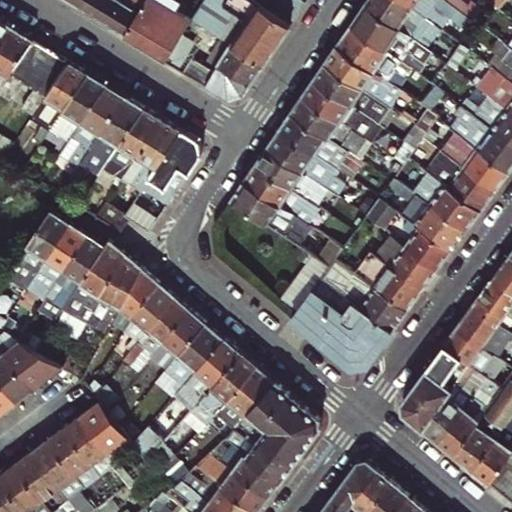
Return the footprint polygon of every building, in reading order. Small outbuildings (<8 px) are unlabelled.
[(68,0),(124,34),(140,11),(122,0),(68,0)] [(166,60),(181,37),(194,18),(164,0),(146,0),(140,11),(124,34),(166,60)] [(232,41),(265,61),(291,20),(261,0),(206,0),(195,19),(232,41)] [(261,0),(291,20),(304,0),(261,0)] [(442,58),(409,32),(367,0),(353,21),(382,43),(385,39),(400,50),(403,46),(420,59),(421,58),(425,60),(439,61),(442,58)] [(434,27),(437,22),(407,0),(366,0),(367,0),(409,32),(420,17),(434,27)] [(435,0),(407,0),(437,22),(439,24),(449,10),(435,0)] [(451,8),(454,4),(448,0),(435,0),(449,10),(451,8)] [(472,18),(478,9),(465,0),(448,0),(454,4),(472,18)] [(469,21),(472,18),(454,4),(451,8),(469,21)] [(0,50),(17,27),(0,16),(0,50)] [(427,77),(382,43),(353,21),(339,42),(389,77),(397,67),(406,73),(429,91),(435,83),(427,77)] [(0,88),(10,73),(34,37),(17,27),(0,50),(0,88)] [(487,46),(494,50),(501,40),(495,35),(487,46)] [(10,73),(23,81),(47,45),(34,37),(10,73)] [(166,60),(193,76),(207,53),(181,37),(166,60)] [(511,48),(505,43),(501,40),(494,50),(493,52),(496,55),(511,66),(511,48)] [(228,98),(244,93),(265,61),(232,41),(220,61),(206,84),(228,98)] [(398,84),(389,77),(339,42),(326,60),(377,95),(386,83),(399,92),(402,87),(398,84)] [(23,81),(35,89),(59,52),(47,45),(23,81)] [(35,89),(47,96),(70,59),(59,52),(35,89)] [(193,76),(206,84),(220,61),(207,53),(193,76)] [(485,59),(490,63),(494,58),(489,54),(485,59)] [(511,66),(496,55),(494,58),(490,63),(505,74),(511,79),(511,66)] [(43,127),(50,131),(64,109),(90,71),(70,59),(47,96),(45,98),(53,103),(40,124),(43,127)] [(390,104),(377,95),(326,60),(315,77),(378,122),(390,104)] [(389,77),(398,84),(406,73),(397,67),(389,77)] [(511,110),(511,79),(505,74),(496,86),(471,67),(465,75),(503,104),(511,110)] [(69,143),(82,122),(109,82),(90,71),(64,109),(72,115),(58,137),(60,137),(52,150),(61,156),(69,143)] [(0,88),(0,92),(11,100),(23,81),(10,73),(0,88)] [(379,122),(378,122),(315,77),(304,93),(364,135),(370,126),(375,129),(379,122)] [(85,146),(90,150),(127,94),(109,82),(82,122),(69,143),(61,156),(60,156),(78,168),(80,165),(87,154),(82,151),(85,146)] [(377,95),(390,104),(399,92),(386,83),(377,95)] [(428,104),(432,107),(444,89),(435,83),(429,91),(422,100),(428,104)] [(23,108),(34,115),(45,98),(47,96),(35,89),(23,108)] [(370,140),(364,135),(304,93),(293,109),(339,143),(347,132),(358,141),(366,146),(370,140)] [(511,141),(511,110),(503,104),(494,117),(462,93),(457,100),(461,103),(511,141)] [(97,176),(108,161),(146,105),(127,94),(90,150),(97,154),(86,169),(97,176)] [(32,119),(40,124),(53,103),(45,98),(34,115),(32,119)] [(509,171),(511,166),(511,141),(461,103),(454,112),(458,115),(450,127),(455,131),(462,136),(509,171)] [(431,123),(434,119),(439,112),(432,107),(428,104),(416,121),(427,128),(431,123)] [(125,175),(138,155),(164,116),(146,105),(108,161),(116,166),(106,181),(116,188),(125,175)] [(50,131),(58,137),(72,115),(64,109),(50,131)] [(351,151),(339,143),(293,109),(281,127),(336,165),(340,158),(349,164),(355,155),(351,151)] [(134,200),(145,185),(183,128),(164,116),(138,155),(145,160),(132,179),(135,181),(126,195),(134,200)] [(431,123),(439,128),(442,124),(434,119),(431,123)] [(417,143),(422,135),(427,128),(416,121),(403,139),(414,146),(417,143)] [(35,140),(42,144),(50,131),(43,127),(35,140)] [(344,171),(336,165),(281,127),(269,145),(328,186),(338,194),(351,176),(344,171)] [(170,190),(175,194),(203,152),(199,138),(183,128),(145,185),(165,197),(170,190)] [(495,189),(509,171),(462,136),(455,131),(441,149),(495,189)] [(339,143),(351,151),(358,141),(347,132),(339,143)] [(0,163),(2,165),(16,145),(0,134),(0,163)] [(481,208),(495,189),(441,149),(422,135),(417,143),(457,173),(448,185),(481,208)] [(402,163),(407,156),(414,146),(403,139),(391,155),(402,163)] [(316,203),(328,186),(269,145),(257,162),(316,203)] [(80,165),(86,169),(97,154),(90,150),(87,154),(80,165)] [(125,175),(132,179),(145,160),(138,155),(125,175)] [(412,173),(418,165),(407,156),(402,163),(401,165),(412,173)] [(349,164),(340,158),(336,165),(344,171),(349,164)] [(318,204),(316,203),(257,162),(246,179),(307,221),(318,204)] [(466,228),(481,208),(448,185),(418,165),(412,173),(421,180),(437,191),(429,202),(466,228)] [(451,248),(466,228),(429,202),(413,191),(393,176),(387,183),(408,199),(400,210),(451,248)] [(314,225),(307,221),(246,179),(233,197),(301,244),(314,225)] [(429,202),(437,191),(421,180),(413,191),(429,202)] [(385,226),(392,216),(397,209),(379,195),(367,212),(385,226)] [(96,218),(115,228),(125,213),(126,211),(109,200),(96,218)] [(437,267),(451,248),(400,210),(397,209),(392,216),(396,218),(395,220),(412,233),(404,244),(437,267)] [(28,294),(32,288),(71,223),(50,211),(11,274),(27,283),(23,290),(28,294)] [(120,231),(122,228),(129,215),(125,213),(115,228),(120,231)] [(56,291),(63,280),(89,234),(71,223),(32,288),(51,299),(56,291)] [(408,307),(437,267),(404,244),(385,226),(370,247),(368,245),(352,266),(408,307)] [(70,307),(106,245),(89,234),(63,280),(72,285),(66,296),(62,303),(70,307)] [(331,263),(337,254),(343,245),(332,237),(318,256),(330,264),(331,263)] [(107,330),(120,307),(142,266),(109,238),(106,245),(70,307),(69,310),(107,330)] [(511,254),(510,253),(492,277),(511,290),(511,254)] [(393,328),(408,307),(352,266),(337,254),(331,263),(370,292),(361,304),(367,309),(393,328)] [(120,307),(132,316),(160,282),(142,266),(120,307)] [(292,315),(319,337),(350,296),(322,275),(292,315)] [(501,320),(509,308),(511,303),(511,290),(492,277),(475,300),(501,320)] [(56,291),(66,296),(72,285),(63,280),(56,291)] [(132,316),(147,330),(176,295),(160,282),(132,316)] [(151,356),(163,343),(192,309),(176,295),(147,330),(135,343),(151,356)] [(319,337),(346,359),(365,334),(355,326),(367,309),(361,304),(350,296),(319,337)] [(457,326),(483,345),(501,320),(475,300),(457,326)] [(163,343),(178,356),(207,322),(192,309),(163,343)] [(380,345),(393,328),(367,309),(355,326),(365,334),(380,345)] [(174,397),(187,382),(225,337),(207,322),(178,356),(160,377),(171,387),(166,394),(171,398),(173,396),(174,397)] [(481,369),(493,352),(483,345),(457,326),(445,342),(470,361),(481,369)] [(123,340),(129,345),(137,335),(129,328),(121,339),(123,340)] [(352,365),(367,362),(380,345),(365,334),(346,359),(352,365)] [(68,346),(53,337),(43,355),(58,364),(68,346)] [(187,382),(203,397),(243,351),(225,337),(187,382)] [(126,349),(129,345),(123,340),(119,344),(126,349)] [(404,408),(424,426),(456,381),(466,366),(470,361),(445,342),(409,390),(403,399),(404,408)] [(0,379),(15,400),(33,386),(9,355),(0,343),(0,379)] [(33,386),(61,365),(58,364),(43,355),(24,343),(9,355),(33,386)] [(116,348),(123,353),(126,349),(119,344),(116,348)] [(220,409),(227,401),(258,364),(243,351),(203,397),(191,411),(196,416),(206,405),(215,412),(219,408),(220,409)] [(487,374),(489,374),(500,357),(493,352),(481,369),(487,374)] [(154,367),(160,373),(169,362),(165,359),(162,362),(159,360),(154,367)] [(487,374),(481,369),(470,361),(466,366),(483,380),(487,374)] [(235,429),(245,417),(276,380),(258,364),(227,401),(220,409),(223,412),(219,416),(235,429)] [(497,381),(503,385),(511,371),(511,366),(509,364),(497,381)] [(511,371),(503,385),(498,392),(494,397),(489,404),(474,393),(454,421),(441,440),(474,468),(508,421),(511,415),(511,371)] [(498,392),(503,385),(497,381),(489,374),(487,374),(483,380),(498,392)] [(0,411),(15,400),(0,379),(0,411)] [(254,429),(262,420),(288,390),(276,380),(245,417),(235,429),(238,432),(242,427),(246,429),(249,426),(254,429)] [(441,440),(454,421),(474,393),(456,381),(424,426),(441,440)] [(103,406),(115,397),(102,384),(93,393),(99,400),(103,406)] [(489,404),(494,397),(479,386),(474,393),(489,404)] [(290,418),(294,421),(307,406),(288,390),(262,420),(254,429),(249,426),(246,429),(253,433),(259,438),(260,437),(267,430),(275,437),(290,418)] [(133,445),(118,426),(103,406),(99,400),(81,413),(108,450),(118,442),(127,453),(135,448),(133,445)] [(207,424),(212,418),(215,412),(206,405),(196,416),(207,424)] [(260,437),(294,460),(320,426),(319,416),(307,406),(294,421),(290,418),(275,437),(267,430),(260,437)] [(117,461),(108,450),(81,413),(65,425),(92,462),(95,466),(100,474),(114,464),(117,461)] [(133,445),(144,432),(127,416),(118,426),(133,445)] [(490,482),(504,462),(511,450),(511,424),(508,421),(474,468),(490,482)] [(95,466),(92,462),(65,425),(48,438),(75,474),(78,478),(84,486),(87,484),(100,474),(95,466)] [(145,462),(153,454),(164,442),(148,427),(144,432),(133,445),(135,448),(145,462)] [(282,477),(294,460),(260,437),(259,438),(253,433),(248,439),(238,432),(235,429),(228,438),(235,443),(282,477)] [(78,478),(75,474),(48,438),(32,450),(59,486),(62,490),(68,498),(84,486),(78,478)] [(169,462),(176,455),(164,441),(164,442),(153,454),(158,462),(162,467),(169,462)] [(269,493),(282,477),(235,443),(225,454),(216,448),(212,452),(217,457),(222,460),(269,493)] [(129,484),(150,468),(145,462),(135,448),(127,453),(117,461),(114,464),(129,484)] [(62,490),(59,486),(32,450),(15,462),(43,499),(51,492),(60,505),(68,498),(62,490)] [(214,460),(217,457),(212,452),(209,455),(214,460)] [(150,468),(158,462),(153,454),(145,462),(150,468)] [(181,480),(188,473),(176,455),(169,462),(175,470),(179,475),(172,481),(176,485),(181,480)] [(211,476),(216,469),(209,465),(214,460),(209,455),(196,466),(211,476)] [(357,511),(358,511),(350,505),(379,467),(368,457),(358,459),(318,511),(357,511)] [(258,509),(269,493),(222,460),(216,469),(211,476),(258,509)] [(50,511),(52,511),(43,499),(15,462),(0,473),(0,474),(27,511),(34,505),(39,511),(50,511)] [(490,482),(504,494),(511,483),(511,467),(504,462),(490,482)] [(357,511),(368,511),(394,479),(379,467),(350,505),(358,511),(357,511)] [(168,475),(172,481),(179,475),(175,470),(168,475)] [(226,511),(255,511),(258,509),(211,476),(203,488),(188,473),(181,480),(226,511)] [(27,511),(0,474),(0,508),(2,511),(27,511)] [(394,511),(409,493),(394,479),(368,511),(394,511)] [(226,511),(181,480),(176,485),(172,488),(202,508),(199,511),(226,511)] [(394,511),(419,511),(424,505),(409,493),(394,511)] [(148,506),(156,511),(161,511),(166,505),(157,499),(148,506)]
